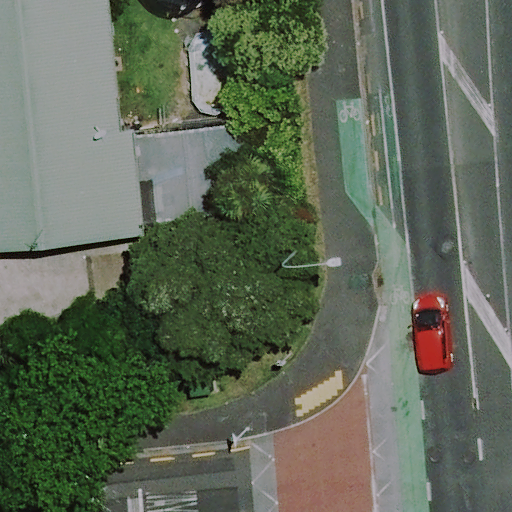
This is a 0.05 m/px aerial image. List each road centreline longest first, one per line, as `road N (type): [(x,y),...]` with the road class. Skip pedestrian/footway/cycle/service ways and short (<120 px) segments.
road 1 (secondary): [(476,0),(499,496)]
road 2 (residential): [(499,496),(345,511)]
